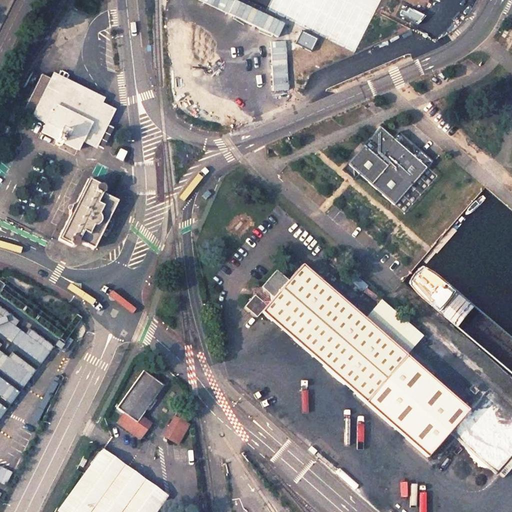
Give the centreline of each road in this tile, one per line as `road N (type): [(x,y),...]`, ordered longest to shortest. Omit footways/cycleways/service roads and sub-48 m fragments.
road 1 (unknown): [(395,511),(245,367),(288,358),(305,366)]
road 2 (unknown): [(305,366),(471,511)]
road 3 (unknown): [(317,212),(348,182),(288,124)]
road 4 (unknown): [(0,421),(42,361),(92,375)]
